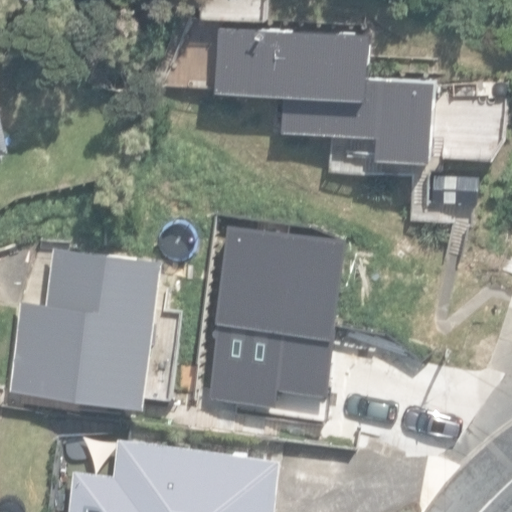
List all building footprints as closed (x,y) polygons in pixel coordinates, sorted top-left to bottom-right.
[(285,123),(379,125),(378,145),(431,146),(433,71),(367,70),(368,21),(220,18),(219,84),(286,86),(285,123)] [(0,150),(20,146),(0,62),(0,150)] [(17,389),(151,404),(168,255),(61,243),(54,302),(27,299),(17,389)] [(269,414),(331,420),(339,341),(277,335),(269,414)] [(74,511),(282,511),(289,454),(125,436),(120,473),(79,468),(74,511)]
